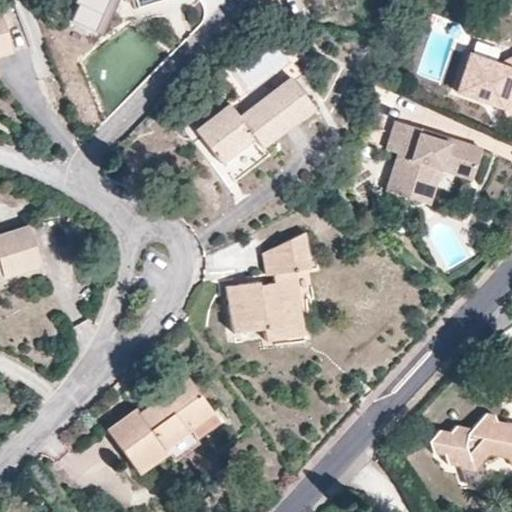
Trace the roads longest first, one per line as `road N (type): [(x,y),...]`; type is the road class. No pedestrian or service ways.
road 1 (residential): [(0,468),(145,328),(179,277),(173,232),(98,184),(71,177)]
road 2 (residential): [(511,274),(283,511)]
road 3 (residential): [(71,177),(232,5)]
